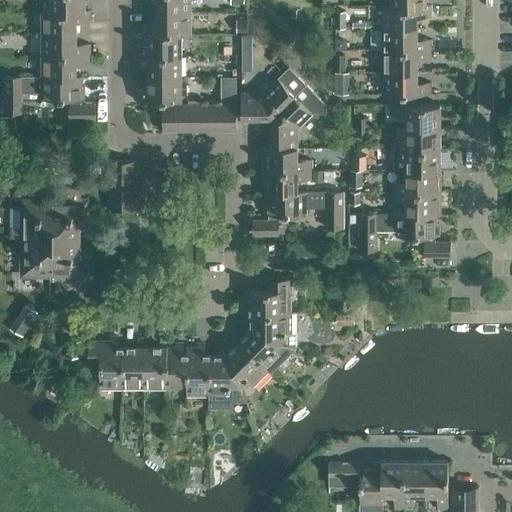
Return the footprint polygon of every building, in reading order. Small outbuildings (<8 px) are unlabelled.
[(52,0),(52,10),(52,11),(92,11),(92,10),(87,10),(86,0),(52,0)] [(192,11),(191,0),(143,0),(158,0),(157,11),(192,11)] [(384,28),(418,28),(418,16),(432,16),(432,6),(393,6),(393,5),(384,5),(384,28)] [(43,33),(78,32),(78,21),(92,21),(92,11),(52,11),(52,10),(43,10),(43,33)] [(346,28),(346,10),(337,11),(336,27),(346,28)] [(192,11),(157,11),(157,23),(143,23),(143,34),(148,34),(148,33),(183,33),(183,34),(192,34),(192,11)] [(247,32),(247,20),(237,20),(237,32),(247,32)] [(418,39),(418,28),(384,28),(384,49),(432,49),(432,39),(418,39)] [(78,44),(78,32),(43,33),(44,54),(92,54),(92,44),(78,44)] [(134,54),(183,54),(183,34),(183,33),(148,33),(148,34),(148,44),(134,44),(134,54)] [(243,35),(244,54),(253,54),(253,35),(243,35)] [(336,38),(336,49),(347,49),(347,38),(336,38)] [(315,63),(325,53),(314,43),(304,52),(315,63)] [(432,49),(384,49),(384,71),(418,71),(418,60),(432,60),(432,49)] [(44,54),(44,75),(44,76),(78,76),(78,65),(92,65),(92,54),(44,54)] [(183,76),(183,54),(134,54),(134,65),(148,65),(148,76),(183,76)] [(345,71),(346,54),(336,54),(336,71),(345,71)] [(270,120),(306,84),(289,67),(264,92),(243,92),(242,120),(257,120),(257,117),(267,117),(270,120)] [(418,71),(384,71),(384,93),(403,93),(403,94),(408,94),(408,93),(432,93),(432,82),(418,82),(418,71)] [(44,76),(44,75),(6,75),(6,113),(22,113),(22,93),(43,92),(43,98),(71,98),(71,118),(97,118),(97,104),(81,104),(81,98),(85,98),(85,85),(83,85),(83,75),(78,76),(44,76)] [(183,76),(148,76),(148,87),(134,87),(134,98),(163,98),(163,99),(168,99),(168,98),(183,98),(188,94),(188,80),(183,76)] [(222,85),(236,85),(236,76),(222,76),(222,85)] [(270,147),(298,148),(298,127),(312,113),(327,113),(326,105),(306,84),(270,120),(273,124),(273,134),(270,134),(270,147)] [(177,130),(177,104),(164,104),(164,130),(177,130)] [(189,130),(189,104),(177,104),(177,130),(189,130)] [(189,130),(201,130),(201,104),(189,104),(189,130)] [(201,104),(201,130),(213,130),(213,104),(201,104)] [(213,104),(213,130),(225,130),(225,104),(213,104)] [(225,104),(225,130),(238,130),(238,104),(225,104)] [(407,126),(441,127),(441,104),(427,104),(421,104),(393,104),(393,115),(407,115),(407,126)] [(357,126),(370,126),(370,117),(357,117),(357,126)] [(370,126),(357,126),(356,136),(370,136),(370,126)] [(393,148),(441,148),(441,127),(407,126),(407,138),(393,138),(393,148)] [(264,169),(312,169),(312,159),(298,159),(298,148),(270,147),(264,147),(264,169)] [(441,170),(441,148),(393,148),(393,170),(407,170),(441,170)] [(367,169),(367,155),(354,155),(354,169),(367,169)] [(111,172),(136,172),(136,160),(111,160),(111,172)] [(312,179),(312,169),(264,169),(264,192),(268,192),(268,191),(298,191),(298,179),(312,179)] [(364,169),(351,169),(351,186),(363,186),(364,169)] [(325,170),(314,170),(314,181),(325,181),(325,170)] [(441,191),(441,170),(407,170),(407,181),(393,181),(393,191),(441,191)] [(111,184),(136,184),(136,172),(111,172),(111,184)] [(136,184),(111,184),(111,196),(136,196),(136,184)] [(51,185),(51,199),(52,237),(82,237),(82,228),(89,228),(89,198),(82,199),(82,185),(51,185)] [(268,191),(268,192),(268,201),(266,201),(266,213),(269,213),(269,219),(254,219),(254,233),(280,233),(280,213),(285,213),(291,214),(291,213),(308,213),(308,207),(329,208),(329,228),(344,228),(344,191),(298,191),(268,191)] [(361,203),(361,191),(350,191),(350,203),(361,203)] [(441,191),(393,191),(393,201),(407,201),(407,212),(407,213),(437,213),(441,214),(441,191)] [(136,196),(111,196),(111,208),(136,208),(136,196)] [(52,237),(51,199),(23,199),(23,207),(14,207),(14,237),(23,237),(26,237),(52,237)] [(407,213),(407,212),(361,212),(361,250),(377,250),(377,230),(398,230),(398,235),(415,235),(415,236),(421,236),(421,235),(425,235),(425,255),(451,255),(452,241),(436,241),(436,235),(440,235),(440,223),(437,223),(437,213),(407,213)] [(52,237),(26,237),(23,237),(23,275),(51,275),(51,246),(52,237)] [(82,246),(82,237),(52,237),(51,246),(51,275),(90,275),(90,246),(82,246)] [(252,312),(292,312),(292,278),(267,278),(267,290),(245,290),(245,299),(241,299),(241,307),(252,307),(252,312)] [(193,294),(193,286),(183,286),(183,294),(193,294)] [(297,333),(292,333),(292,312),(252,312),(252,329),(270,337),(283,342),(297,349),(297,333)] [(356,314),(338,314),(338,322),(356,322),(356,314)] [(240,341),(268,370),(283,355),(277,349),(283,342),(252,329),(240,341)] [(123,387),(124,347),(119,347),(119,336),(111,336),(111,340),(90,340),(90,364),(102,364),(101,387),(123,387)] [(82,341),(66,341),(66,355),(82,355),(82,341)] [(253,385),(268,370),(240,341),(228,354),(240,385),(247,379),(253,385)] [(167,347),(167,387),(187,387),(187,394),(188,394),(189,347),(188,347),(188,354),(184,354),(184,343),(176,343),(176,347),(167,347)] [(189,347),(188,394),(210,394),(211,354),(205,354),(205,343),(198,343),(198,347),(189,347)] [(145,387),(146,347),(124,347),(123,387),(145,387)] [(145,387),(167,387),(167,347),(146,347),(145,387)] [(240,385),(228,354),(211,354),(210,394),(231,394),(231,385),(240,385)] [(405,508),(405,460),(383,460),(383,464),(384,494),(395,494),(395,508),(405,508)] [(405,460),(405,508),(415,508),(415,494),(427,494),(427,460),(405,460)] [(427,460),(427,494),(438,494),(438,508),(449,508),(449,480),(450,480),(450,474),(449,474),(449,460),(427,460)] [(383,464),(374,464),(374,461),(330,462),(330,475),(349,476),(361,476),(361,481),(361,486),(361,511),(383,511),(384,494),(383,464)] [(454,499),(478,499),(478,487),(454,487),(454,499)] [(454,511),(478,511),(478,499),(454,499),(454,511)]
